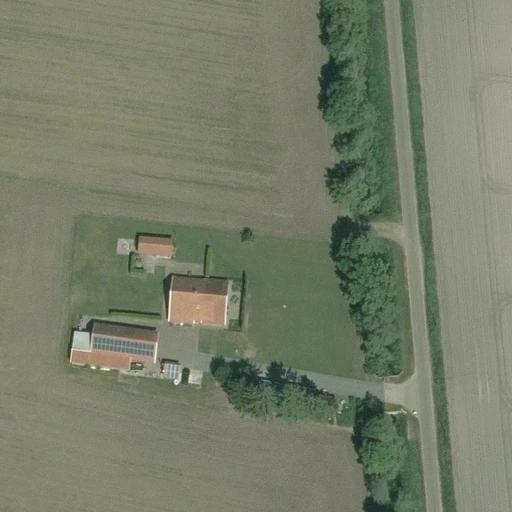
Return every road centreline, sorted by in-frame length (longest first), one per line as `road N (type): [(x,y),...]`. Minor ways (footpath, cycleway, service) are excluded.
road 1 (residential): [(435,511),(393,0)]
road 2 (unknown): [(423,379),(182,338)]
